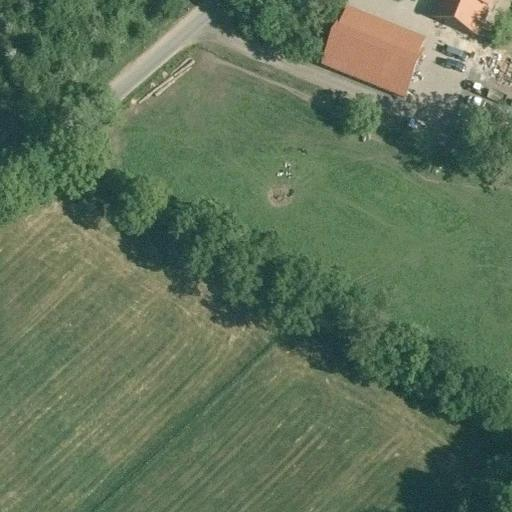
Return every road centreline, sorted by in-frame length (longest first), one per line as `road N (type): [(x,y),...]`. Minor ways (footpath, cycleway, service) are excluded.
road 1 (unclassified): [(0,188),(215,0)]
road 2 (unknown): [(255,0),(377,97)]
